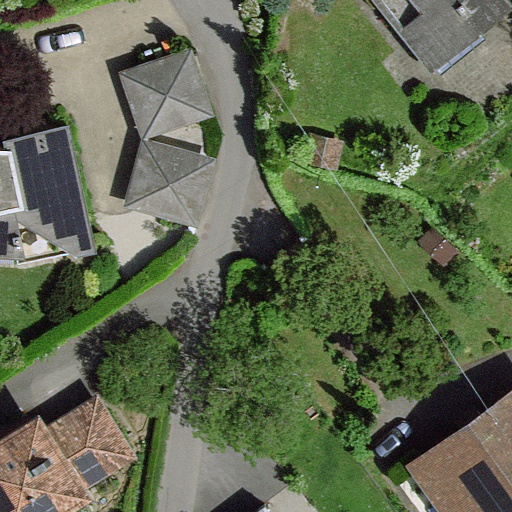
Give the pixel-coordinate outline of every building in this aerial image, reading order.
[(511,0),(382,0),(435,68),(511,8),(511,0)] [(189,47),(126,70),(150,134),(212,110),(189,47)] [(0,247),(17,250),(18,256),(94,242),(69,120),(5,133),(0,131),(0,247)] [(217,153),(150,134),(130,201),(198,221),(217,153)] [(511,511),(511,390),(411,463),(446,511),(511,511)] [(45,411),(0,442),(0,511),(70,511),(101,491),(45,411)]
